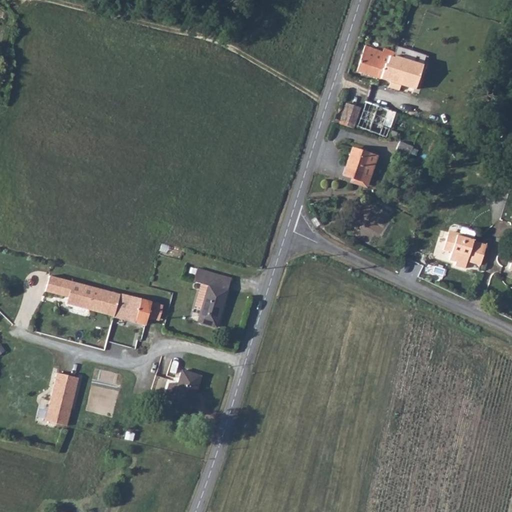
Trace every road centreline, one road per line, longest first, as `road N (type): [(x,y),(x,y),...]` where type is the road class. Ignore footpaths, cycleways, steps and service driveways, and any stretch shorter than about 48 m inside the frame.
road 1 (tertiary): [(195,511),(287,230)]
road 2 (unclassified): [(287,230),(511,331)]
road 3 (tertiary): [(287,230),(360,0)]
